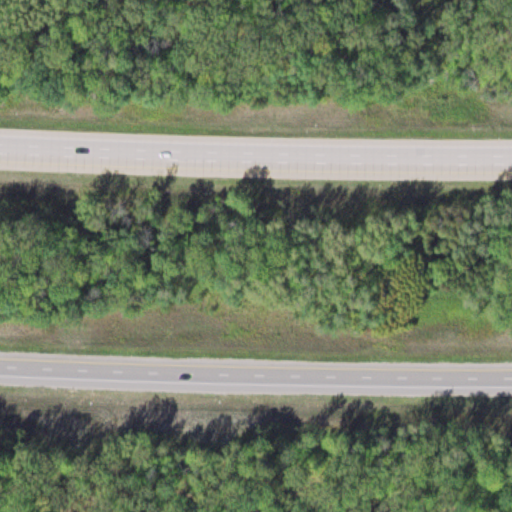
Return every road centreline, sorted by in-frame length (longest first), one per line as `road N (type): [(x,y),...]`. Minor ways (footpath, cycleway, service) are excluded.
road 1 (motorway): [(511,156),(0,144)]
road 2 (motorway): [(0,367),(511,374)]
